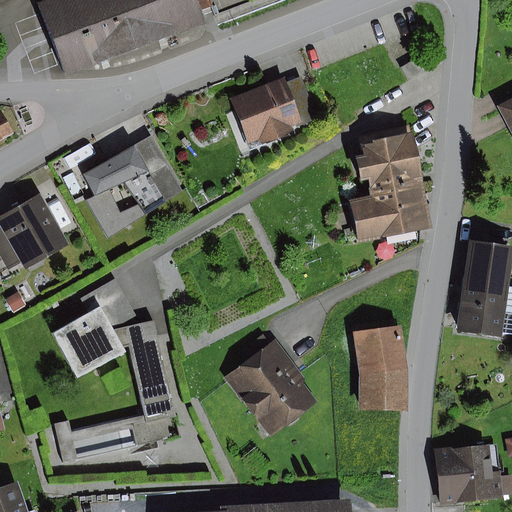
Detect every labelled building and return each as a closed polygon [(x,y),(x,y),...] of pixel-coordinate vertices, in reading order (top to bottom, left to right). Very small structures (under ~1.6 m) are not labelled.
[(50,0),(34,6),(58,72),(196,21),(188,0),(50,0)] [(418,57),(400,68),(408,80),(426,69),(418,57)] [(300,77),(285,83),(301,124),(317,118),(300,77)] [(283,79),(231,100),(249,144),(257,141),(259,146),(293,132),(291,128),(301,124),(285,83),(283,79)] [(511,101),(498,108),(511,135),(511,101)] [(0,139),(11,133),(0,113),(0,139)] [(368,197),(348,201),(355,239),(426,226),(408,126),(356,136),(360,156),(352,158),(356,181),(365,180),(368,197)] [(149,136),(81,175),(92,197),(84,201),(107,237),(144,215),(137,204),(118,212),(109,189),(147,169),(164,201),(180,191),(149,136)] [(37,195),(0,216),(0,257),(7,271),(19,264),(22,270),(65,246),(37,195)] [(511,248),(467,241),(454,331),(498,337),(499,330),(511,332),(511,288),(505,287),(511,248)] [(92,292),(99,306),(111,331),(140,324),(112,280),(92,292)] [(16,293),(5,300),(12,312),(23,305),(16,293)] [(99,306),(50,333),(74,379),(124,352),(122,348),(126,347),(141,415),(143,422),(132,425),(132,428),(136,446),(168,439),(164,418),(174,416),(153,321),(140,324),(111,331),(99,306)] [(400,326),(351,333),(357,373),(357,410),(402,412),(404,370),(400,326)] [(274,339),(223,378),(269,437),(285,426),(292,426),(299,422),(299,416),(316,403),(301,384),(303,376),(274,339)] [(143,422),(141,415),(70,431),(68,420),(53,423),(62,461),(75,458),(71,442),(119,431),(132,428),(132,425),(143,422)] [(496,444),(432,449),(437,504),(511,497),(511,487),(511,475),(499,476),(496,444)] [(24,511),(15,484),(0,488),(0,511),(24,511)] [(344,511),(344,503),(221,511),(344,511)]
